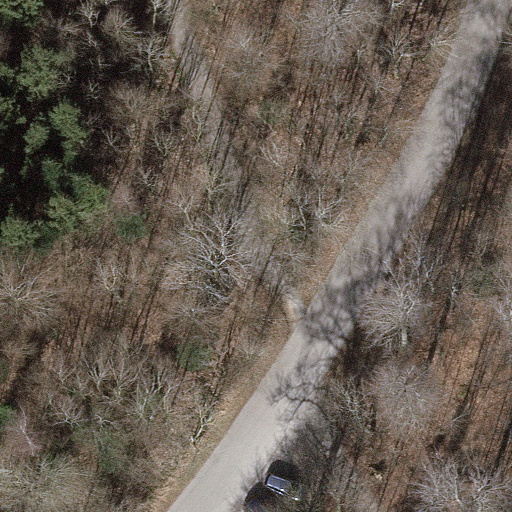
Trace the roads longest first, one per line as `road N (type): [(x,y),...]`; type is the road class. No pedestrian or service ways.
road 1 (unclassified): [(500,0),(492,43),(312,360),(197,511)]
road 2 (track): [(174,0),(272,280),(312,360)]
